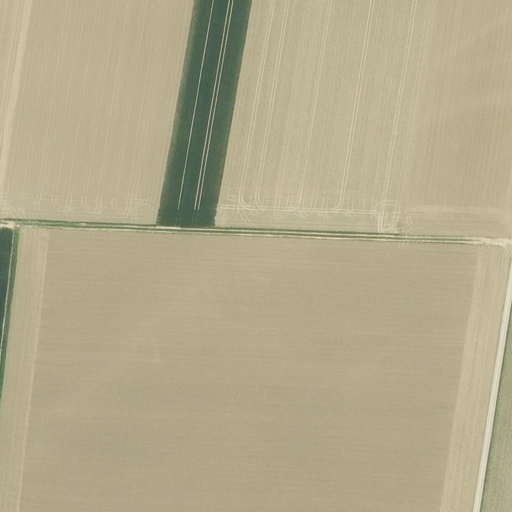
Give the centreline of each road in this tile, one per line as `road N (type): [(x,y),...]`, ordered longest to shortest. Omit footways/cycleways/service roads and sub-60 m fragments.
road 1 (track): [(511,244),(0,226)]
road 2 (track): [(511,272),(475,511)]
road 3 (track): [(16,227),(0,370)]
